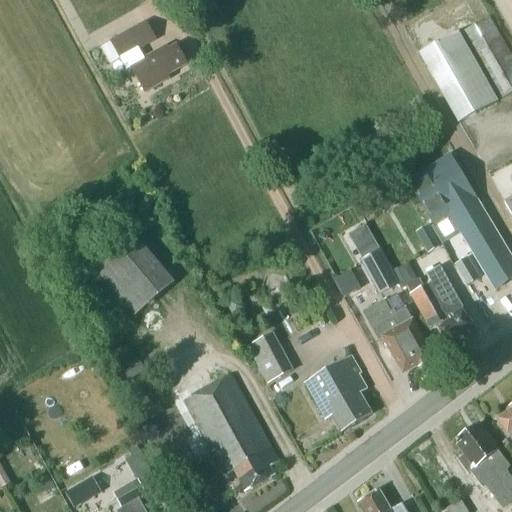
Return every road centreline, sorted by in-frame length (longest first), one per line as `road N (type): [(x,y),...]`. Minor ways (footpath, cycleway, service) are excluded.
road 1 (tertiary): [(287,511),(511,340)]
road 2 (track): [(511,231),(379,0)]
